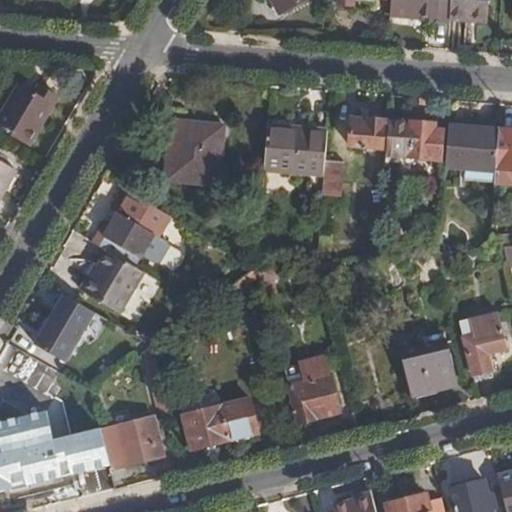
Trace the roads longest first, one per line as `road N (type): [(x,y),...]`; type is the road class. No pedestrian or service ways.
road 1 (residential): [(117,511),(511,415)]
road 2 (residential): [(511,79),(144,50)]
road 3 (residential): [(0,296),(144,50)]
road 4 (residential): [(144,50),(0,39)]
